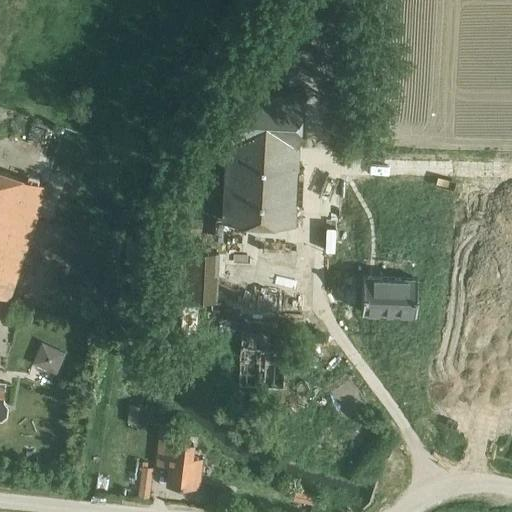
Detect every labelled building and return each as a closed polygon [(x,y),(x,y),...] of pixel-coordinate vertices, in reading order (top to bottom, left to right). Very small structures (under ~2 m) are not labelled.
[(294,224),(301,93),(232,89),(230,140),(226,140),(222,220),(294,224)] [(0,296),(9,299),(15,280),(48,185),(0,168),(0,296)] [(200,231),(201,219),(184,218),(183,230),(200,231)] [(216,301),(218,253),(183,251),(181,299),(216,301)] [(365,272),(362,311),(415,315),(417,276),(365,272)] [(55,373),(65,353),(41,342),(32,362),(55,373)] [(144,425),(146,406),(129,404),(127,423),(144,425)] [(192,486),(195,466),(196,457),(191,457),(193,442),(159,438),(157,463),(168,465),(166,483),(192,486)] [(149,498),(153,468),(141,466),(136,496),(149,498)] [(307,494),(304,504),(314,507),(316,497),(307,494)]
